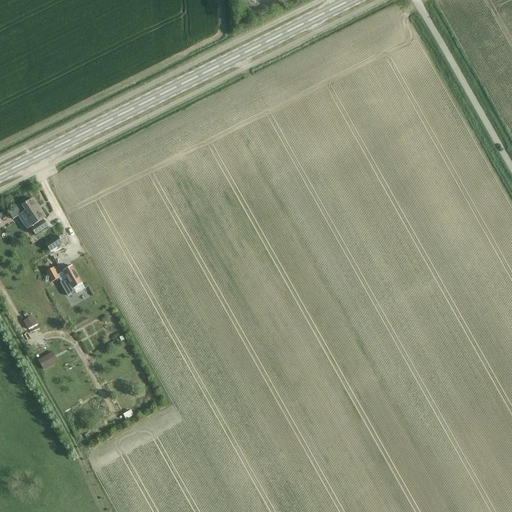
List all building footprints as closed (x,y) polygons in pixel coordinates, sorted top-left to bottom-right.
[(16,206),(8,211),(13,219),(17,216),(26,230),(30,227),(34,235),(47,227),(42,219),(44,217),(32,199),(22,205),(21,203),(16,206)] [(61,244),(57,237),(45,245),(49,252),(61,244)] [(46,272),(51,283),(59,279),(53,269),(57,267),(51,255),(38,262),(44,273),(46,272)] [(62,271),(56,275),(59,279),(61,283),(68,296),(76,292),(77,293),(84,289),(81,284),(72,266),(62,271)] [(33,317),(24,322),(28,330),(37,325),(33,317)] [(47,355),(38,360),(43,369),(52,364),(47,355)] [(130,410),(123,414),(126,419),(133,415),(130,410)]
